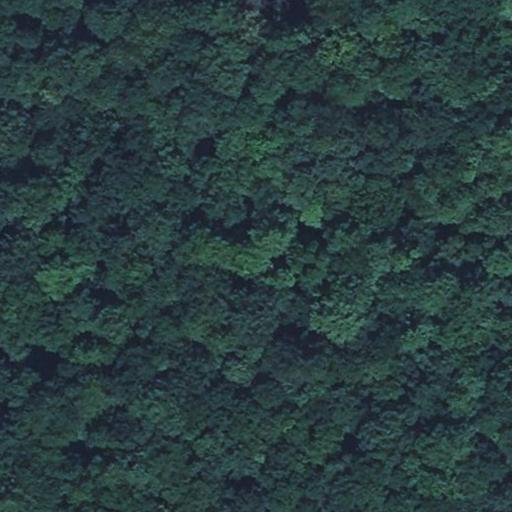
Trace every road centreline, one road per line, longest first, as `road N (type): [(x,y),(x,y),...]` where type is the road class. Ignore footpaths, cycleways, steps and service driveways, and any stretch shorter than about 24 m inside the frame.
road 1 (track): [(144,511),(273,113),(299,0)]
road 2 (track): [(511,307),(480,374),(463,456),(462,511)]
